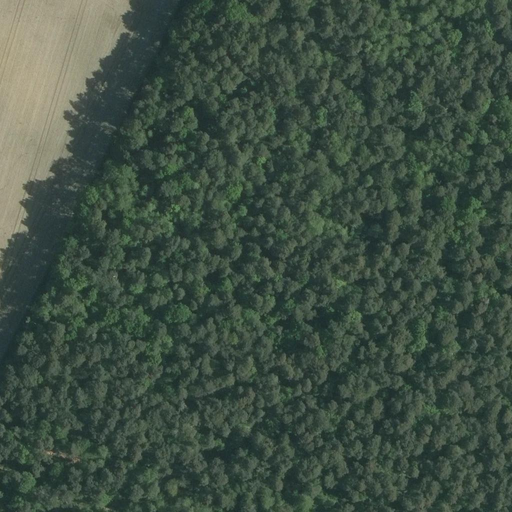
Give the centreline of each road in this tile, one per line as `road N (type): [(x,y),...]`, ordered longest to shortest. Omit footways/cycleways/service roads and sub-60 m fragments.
road 1 (track): [(424,337),(510,8)]
road 2 (track): [(317,510),(0,423)]
road 3 (track): [(317,510),(424,337)]
